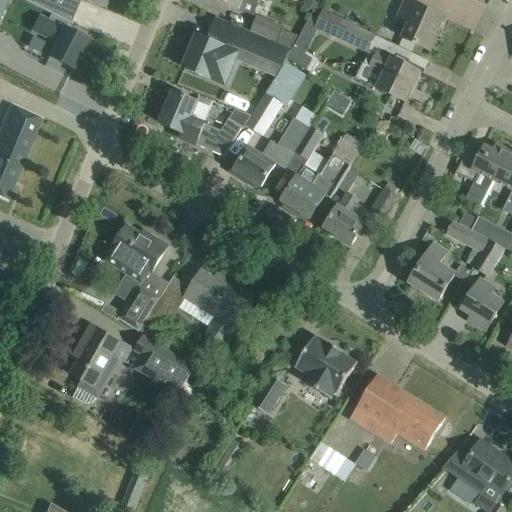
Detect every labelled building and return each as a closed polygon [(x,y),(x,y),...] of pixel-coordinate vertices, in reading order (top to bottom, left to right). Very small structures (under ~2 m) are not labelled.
[(0,0),(0,16),(8,0),(0,0)] [(25,0),(25,1),(72,25),(73,24),(71,23),(79,4),(73,2),(73,0),(84,0),(104,8),(106,0),(27,0),(27,1),(25,0)] [(259,0),(213,0),(253,16),(259,0)] [(411,25),(404,39),(430,51),(445,19),(407,2),(399,20),(411,25)] [(324,11),(316,27),(375,56),(376,55),(391,62),(392,59),(406,66),(412,54),(324,11)] [(73,70),(88,41),(63,28),(63,29),(48,21),(40,17),(32,32),(55,43),(48,57),(73,70)] [(251,32),(266,39),(277,44),(283,29),(257,18),(251,32)] [(290,51),(265,41),(238,29),(231,46),(249,53),(245,61),(254,65),(257,58),(260,59),(283,67),(286,62),(285,59),(286,60),(290,51)] [(238,59),(240,53),(238,52),(198,36),(184,69),(226,87),(238,59)] [(292,52),(288,60),(312,74),(320,61),(296,46),(292,52)] [(365,63),(357,79),(407,103),(421,73),(406,66),(392,59),(391,62),(376,55),(375,56),(370,66),(365,63)] [(288,107),(307,76),(286,62),(283,67),(245,127),(262,137),(283,104),(288,107)] [(174,93),(161,125),(185,135),(183,140),(208,151),(212,146),(227,152),(242,128),(229,120),(220,133),(191,121),(198,103),(174,93)] [(10,107),(0,129),(0,196),(7,200),(41,120),(10,107)] [(283,169),(309,126),(295,118),(277,148),(271,145),(261,160),(247,152),(241,162),(238,159),(230,173),(247,184),(249,181),(261,188),(276,165),(283,169)] [(325,136),(309,126),(283,169),(298,178),(305,166),(325,136)] [(415,140),(409,149),(422,158),(428,148),(415,140)] [(456,173),(474,183),(473,185),(487,192),(492,183),(494,184),(510,152),(496,145),(493,150),(484,146),(472,170),(461,164),(456,173)] [(511,153),(510,152),(494,184),(511,193),(502,211),(511,215),(511,153)] [(322,176),(305,166),(298,178),(282,202),(284,203),(283,205),(284,208),(292,213),(295,213),(296,211),(310,220),(327,195),(332,198),(351,165),(336,156),(322,176)] [(372,210),(386,219),(398,198),(385,190),(372,210)] [(361,203),(347,194),(325,229),(352,246),(372,215),(359,207),(361,203)] [(460,224),(472,232),(478,219),(465,213),(460,224)] [(483,254),(490,242),(472,232),(460,224),(453,220),(445,235),(483,254)] [(106,303),(102,310),(117,320),(118,319),(138,332),(159,297),(168,283),(152,273),(169,246),(156,238),(153,243),(127,227),(105,261),(126,275),(113,296),(127,304),(122,313),(106,303)] [(490,242),(483,254),(474,268),(488,277),(505,250),(490,242)] [(439,266),(447,253),(434,245),(410,284),(439,302),(455,276),(439,266)] [(186,286),(175,303),(182,307),(180,310),(209,329),(205,335),(210,338),(220,344),(224,347),(243,316),(254,299),(233,286),(230,291),(213,281),(214,280),(202,273),(192,289),(186,286)] [(480,280),(473,293),(462,310),(472,317),(469,322),(486,332),(504,304),(490,295),(494,289),(480,280)] [(159,297),(138,332),(138,331),(152,340),(173,306),(159,297)] [(271,332),(288,343),(297,330),(279,319),(271,332)] [(83,355),(72,375),(83,381),(80,387),(74,398),(84,404),(88,405),(92,403),(96,400),(97,397),(100,399),(122,361),(125,363),(133,349),(119,341),(110,336),(92,326),(78,352),(83,355)] [(136,369),(179,394),(196,366),(143,337),(135,352),(143,356),(136,369)] [(303,382),(319,392),(323,385),(337,394),(338,395),(357,364),(340,354),(341,352),(330,345),(329,346),(316,338),(317,338),(316,337),(296,368),(297,369),(308,375),(304,381),(303,382)] [(252,405),(268,415),(287,386),(271,376),(252,405)] [(378,377),(367,394),(351,420),(391,445),(398,434),(426,452),(446,419),(378,377)] [(233,440),(219,462),(225,466),(239,444),(233,440)] [(318,442),(307,460),(343,482),(354,464),(318,442)] [(460,451),(444,469),(483,496),(476,506),(484,511),(506,511),(511,505),(511,467),(494,455),(496,452),(481,442),(470,458),(460,453),(461,451),(460,451)]
